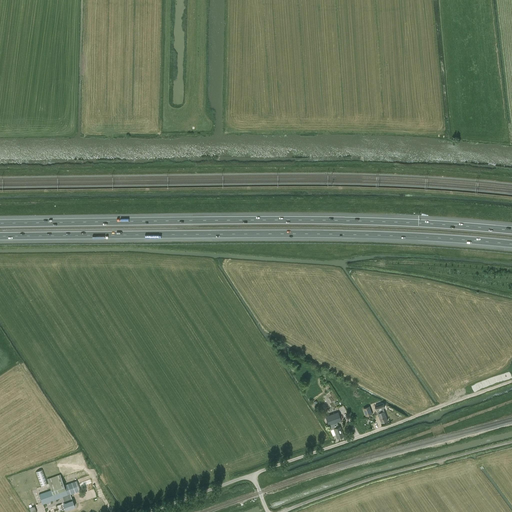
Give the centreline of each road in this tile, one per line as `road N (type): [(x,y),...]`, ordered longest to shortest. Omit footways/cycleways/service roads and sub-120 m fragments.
road 1 (motorway): [(511,230),(382,221),(0,223)]
road 2 (motorway): [(0,236),(295,233),(511,244)]
road 3 (unclassified): [(252,475),(511,380)]
road 4 (unclassified): [(284,511),(365,480),(511,443)]
